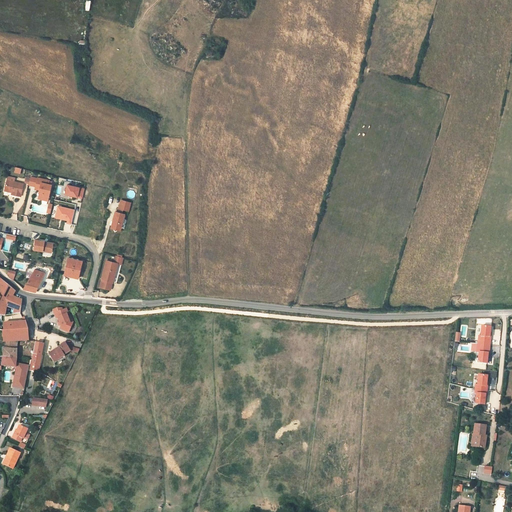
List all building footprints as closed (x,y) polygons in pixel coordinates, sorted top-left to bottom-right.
[(7,180),(5,190),(12,192),(12,194),(21,196),(23,184),(14,181),(15,178),(8,176),(7,180)] [(50,181),(38,178),(35,189),(40,190),(39,193),(42,193),(40,199),(48,201),(52,185),(49,184),(50,181)] [(84,189),(67,185),(65,195),(82,198),(84,189)] [(131,202),(121,199),(118,212),(116,211),(115,217),(116,217),(116,219),(114,218),(113,226),(116,231),(121,228),(122,228),(125,213),(122,212),(123,209),(129,210),(131,202)] [(74,210),(58,207),(55,218),(71,221),(74,210)] [(34,250),(52,252),(53,243),(47,242),(47,243),(44,243),(44,241),(36,239),(34,250)] [(124,255),(117,254),(116,261),(119,262),(122,262),(124,255)] [(69,258),(65,275),(79,279),(84,261),(69,258)] [(116,261),(109,259),(104,278),(105,278),(103,286),(112,288),(113,281),(114,281),(119,262),(116,261)] [(27,290),(36,293),(46,272),(35,268),(24,289),(27,290)] [(0,316),(8,317),(11,317),(12,313),(9,312),(11,308),(23,313),(25,302),(16,299),(17,293),(4,282),(0,289),(0,316)] [(69,310),(66,311),(57,314),(58,319),(60,319),(63,327),(62,330),(71,333),(74,325),(72,325),(69,316),(71,315),(69,310)] [(26,316),(24,316),(23,313),(19,314),(20,319),(9,322),(8,317),(0,316),(0,321),(1,321),(0,323),(0,326),(2,332),(3,334),(5,334),(6,361),(5,370),(19,370),(19,367),(19,361),(19,344),(30,341),(32,329),(26,316)] [(481,326),(480,336),(478,336),(477,352),(478,352),(477,363),(487,364),(489,351),(490,351),(491,337),(490,337),(491,327),(481,326)] [(37,344),(36,355),(44,357),(46,346),(41,345),(37,344)] [(63,351),(60,354),(59,352),(54,355),(56,359),(54,360),(58,365),(68,358),(67,357),(73,353),(70,349),(68,344),(65,346),(61,349),(62,350),(63,351)] [(19,367),(19,370),(20,370),(16,389),(25,391),(30,367),(19,367)] [(492,377),(488,377),(488,385),(496,385),(496,372),(492,372),(492,377)] [(476,393),(475,404),(485,405),(486,392),(487,392),(488,386),(487,386),(488,375),(478,375),(477,385),(475,385),(474,393),(476,393)] [(46,414),(47,406),(34,404),(32,412),(46,414)] [(28,439),(32,429),(24,425),(21,431),(19,435),(17,434),(15,439),(24,443),(26,438),(28,439)] [(471,436),(469,447),(480,448),(482,438),(480,437),(481,426),(470,425),(468,436),(471,436)] [(7,450),(3,458),(5,459),(1,468),(8,472),(16,455),(7,450)]
